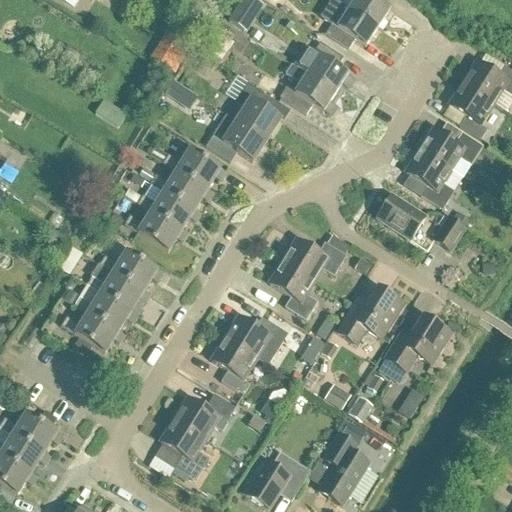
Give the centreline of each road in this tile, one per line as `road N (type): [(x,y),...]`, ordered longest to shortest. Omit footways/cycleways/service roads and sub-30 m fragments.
road 1 (residential): [(129,428),(260,213),(324,187)]
road 2 (residential): [(324,187),(379,160),(409,117),(432,59)]
road 3 (residential): [(446,297),(337,226),(324,187)]
road 4 (residential): [(129,428),(5,359)]
road 5 (unclassified): [(437,511),(511,401)]
